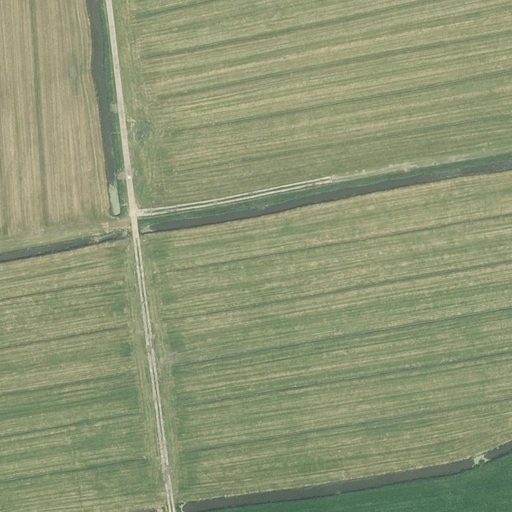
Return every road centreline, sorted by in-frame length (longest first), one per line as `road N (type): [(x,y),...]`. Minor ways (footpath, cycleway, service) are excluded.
road 1 (track): [(171,511),(108,0)]
road 2 (track): [(133,213),(330,179)]
